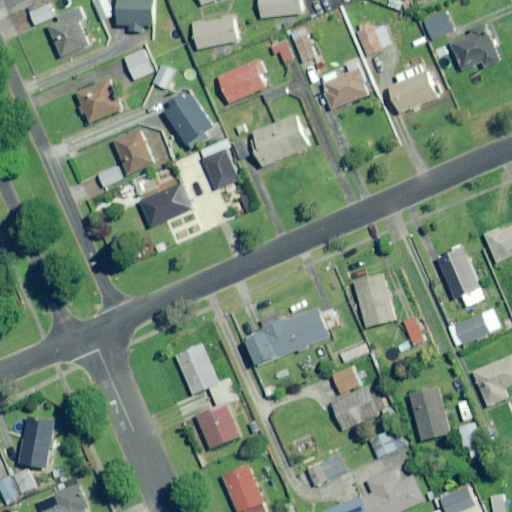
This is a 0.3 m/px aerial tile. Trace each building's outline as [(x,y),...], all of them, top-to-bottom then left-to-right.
[(116,15),(110,0),(100,0),(96,2),(103,21),(116,15)] [(155,26),(155,0),(121,0),(121,25),(131,25),(131,31),(145,31),(145,26),(155,26)] [(303,14),(301,0),(261,0),(263,18),(303,14)] [(57,17),(51,4),(32,12),(37,25),(57,17)] [(454,31),(445,10),(423,19),(433,40),(454,31)] [(78,15),(69,19),(67,14),(60,17),(62,22),(51,27),(63,57),(91,45),(78,15)] [(239,42),(234,16),(195,23),(200,49),(239,42)] [(373,31),(369,21),(359,25),(362,31),(358,33),(368,56),(392,45),(384,26),(373,31)] [(500,62),(486,25),(450,40),(463,71),(483,63),(485,68),(500,62)] [(316,57),(306,29),(293,33),(303,62),(316,57)] [(273,45),(277,55),(281,53),(285,63),(297,58),(289,38),(273,45)] [(154,72),(145,50),(127,57),(136,80),(154,72)] [(265,72),(260,60),(221,77),(232,102),(267,87),(261,74),(265,72)] [(370,95),(357,60),(349,63),(353,73),(340,78),(337,71),(323,77),(330,94),(328,95),(334,109),(370,95)] [(439,98),(425,64),(400,75),(403,83),(391,88),(402,113),(439,98)] [(175,71),(163,65),(155,83),(167,89),(175,71)] [(79,92),(84,105),(80,106),(83,116),(88,114),(92,124),(125,112),(113,80),(79,92)] [(287,95),(284,87),(262,96),(266,104),(287,95)] [(219,131),(190,90),(172,103),(174,107),(167,112),(193,149),(219,131)] [(297,115),(255,132),(258,139),(254,140),(265,168),(310,149),(297,115)] [(155,164),(141,131),(117,141),(131,174),(155,164)] [(246,138),(235,143),(242,159),(253,155),(246,138)] [(207,171),(199,152),(182,159),(190,178),(207,171)] [(125,180),(120,166),(101,175),(106,188),(125,180)] [(195,209),(184,184),(142,202),(153,227),(195,209)] [(511,256),(511,225),(488,236),(499,262),(511,256)] [(481,288),(463,248),(438,259),(455,299),(481,288)] [(397,320),(385,274),(355,282),(367,328),(397,320)] [(250,338),(260,366),(332,339),(328,329),(340,325),(334,308),(321,313),(318,306),(262,327),(265,333),(250,338)] [(503,328),(495,309),(450,328),(457,347),(503,328)] [(430,340),(422,315),(405,320),(413,346),(430,340)] [(370,352),(366,344),(341,355),(344,363),(370,352)] [(221,383),(205,345),(179,355),(195,394),(221,383)] [(511,385),(511,356),(475,370),(489,406),(510,398),(506,388),(511,385)] [(364,391),(353,365),(334,373),(343,395),(332,400),(345,429),(387,412),(377,386),(364,391)] [(239,399),(231,380),(211,388),(220,408),(200,417),(214,449),(241,437),(227,404),(239,399)] [(451,434),(439,387),(412,393),(425,450),(442,446),(440,437),(451,434)] [(58,421),(44,419),(44,422),(30,420),(23,464),(50,468),(58,421)] [(484,455),(477,423),(460,427),(465,448),(469,447),(472,458),(484,455)] [(407,445),(399,427),(371,440),(379,457),(407,445)] [(332,458),(309,468),(317,486),(340,476),(332,458)] [(66,465),(54,469),(58,480),(70,476),(66,465)] [(245,511),(247,511),(264,505),(250,467),(225,476),(238,511),(241,511),(245,511)] [(32,469),(19,475),(28,494),(40,488),(32,469)] [(362,496),(369,511),(401,511),(426,501),(415,475),(398,482),(393,469),(366,481),(371,492),(362,496)] [(22,506),(20,500),(22,499),(12,478),(0,483),(0,484),(10,505),(13,503),(15,509),(22,506)] [(460,511),(476,505),(468,486),(439,499),(444,511),(460,511)] [(86,511),(77,487),(41,501),(45,511),(86,511)] [(506,511),(504,495),(491,497),(493,511),(506,511)] [(369,511),(362,496),(325,511),(369,511)]
